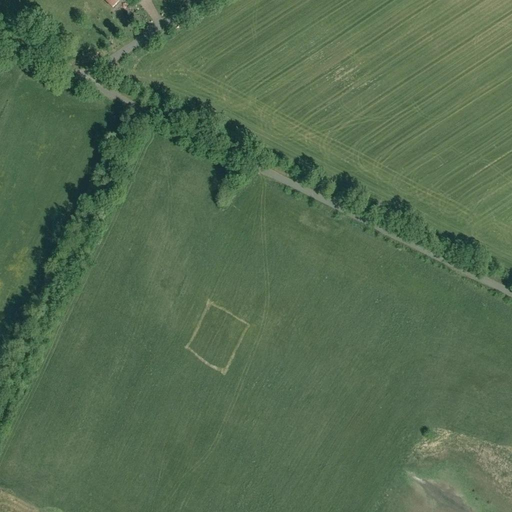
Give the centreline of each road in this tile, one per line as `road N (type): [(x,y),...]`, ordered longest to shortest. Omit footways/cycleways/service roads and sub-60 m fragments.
road 1 (residential): [(511,282),(84,77)]
road 2 (residential): [(84,77),(205,0)]
